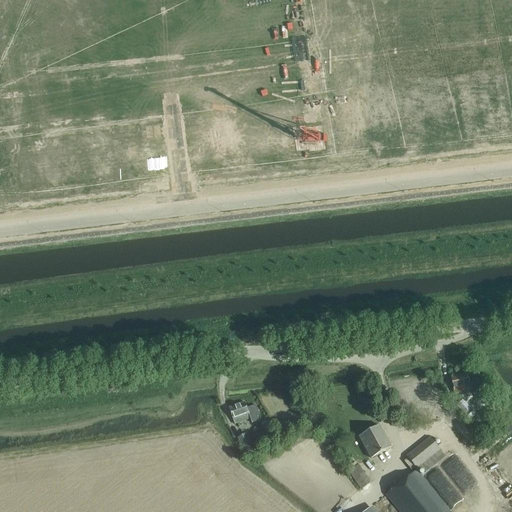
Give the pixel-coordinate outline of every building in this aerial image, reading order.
[(511,0),(0,0),(0,132),(511,71),(511,0)] [(469,380),(468,374),(451,378),(454,394),(471,390),(472,394),(482,391),(479,378),(469,380)] [(481,401),(491,394),(489,390),(482,395),(480,394),(478,396),(478,397),(481,401)] [(463,414),(469,409),(462,400),(455,406),(463,414)] [(313,401),(306,404),(308,411),(315,408),(313,401)] [(247,408),(245,403),(229,408),(234,424),(251,418),(252,423),(261,420),(255,405),(247,408)] [(264,431),(272,428),(268,420),(261,423),(264,431)] [(371,458),(382,452),(391,447),(379,425),(359,437),(371,458)] [(247,457),(257,452),(248,434),(238,440),(247,457)] [(421,475),(445,456),(430,438),(406,457),(421,475)] [(358,465),(349,471),(354,478),(363,472),(358,465)] [(400,511),(448,511),(415,471),(386,494),(400,511)] [(375,495),(384,487),(377,478),(367,485),(375,495)]
